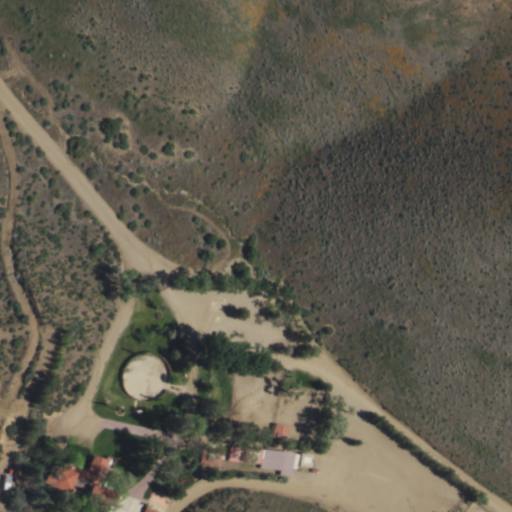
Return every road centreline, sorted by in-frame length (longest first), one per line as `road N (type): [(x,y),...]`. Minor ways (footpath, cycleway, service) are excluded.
road 1 (track): [(131,249),(127,309),(85,400),(95,420),(165,438),(166,451),(129,511),(173,509),(193,490),(228,480),(346,487),(392,502)]
road 2 (track): [(1,98),(165,289),(362,409),(395,511)]
road 3 (track): [(1,98),(11,192),(2,253),(30,335),(0,402)]
